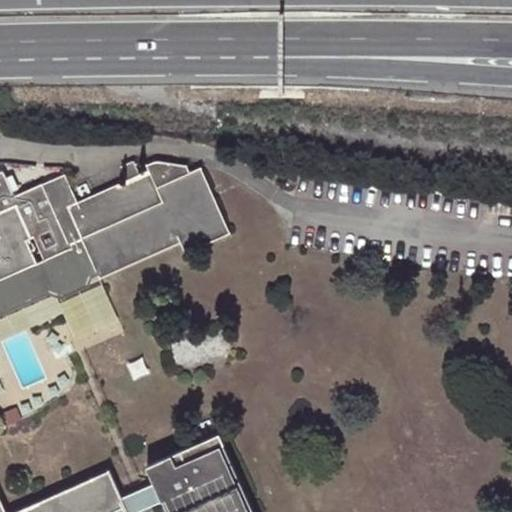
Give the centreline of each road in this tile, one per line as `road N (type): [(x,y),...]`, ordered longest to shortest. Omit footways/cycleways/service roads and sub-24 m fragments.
road 1 (trunk): [(0,57),(511,78)]
road 2 (trunk): [(0,52),(511,44)]
